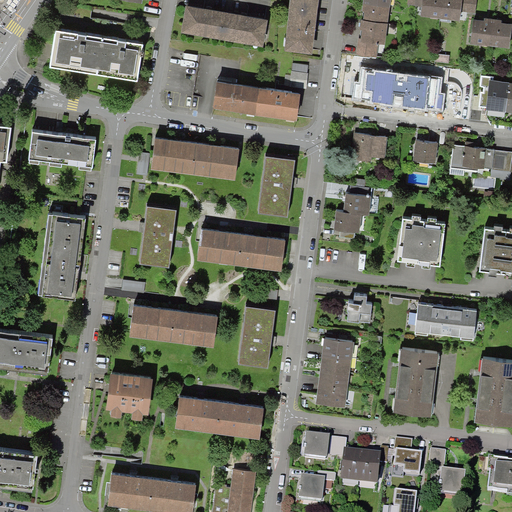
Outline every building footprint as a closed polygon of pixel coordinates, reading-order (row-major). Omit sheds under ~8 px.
[(291,0),(285,51),(312,54),(318,0),(291,0)] [(390,0),(365,0),(363,20),(388,23),(390,0)] [(419,14),(440,17),(442,0),(422,0),(422,5),(420,5),(419,14)] [(442,0),(440,17),(460,19),(461,10),(460,10),(460,0),(442,0)] [(460,0),(460,10),(461,10),(476,12),(477,0),(460,0)] [(262,19),(184,6),(180,29),(258,42),(262,19)] [(490,45),(493,18),(483,17),(483,18),(472,17),(469,43),(490,45)] [(503,19),(493,18),(490,45),(510,47),(511,33),(511,21),(502,20),(503,19)] [(388,23),(363,20),(360,39),(377,41),(385,42),(388,23)] [(47,64),(136,77),(142,42),(53,28),(47,64)] [(375,56),(377,41),(360,39),(358,39),(356,54),(375,56)] [(390,67),(366,65),(362,96),(376,98),(377,93),(387,94),(390,67)] [(511,81),(489,79),(486,108),(511,110),(511,81)] [(214,106),(296,115),(299,92),(217,83),(214,106)] [(0,123),(0,159),(5,160),(10,125),(0,123)] [(95,137),(31,129),(27,157),(92,165),(95,137)] [(354,132),(351,159),(370,161),(371,155),(382,157),(385,136),(354,132)] [(154,137),(151,165),(234,175),(238,148),(216,145),(175,140),(154,137)] [(413,159),(434,162),(436,142),(415,139),(413,159)] [(493,149),(453,145),(450,168),(478,171),(479,166),(491,167),(493,149)] [(296,150),(267,147),(260,204),(289,208),(296,150)] [(511,151),(493,149),(491,167),(509,169),(511,151)] [(359,211),(367,212),(370,186),(355,185),(354,192),(344,191),(342,209),(359,211)] [(178,202),(149,199),(142,257),(171,260),(178,202)] [(353,237),(354,229),(357,230),(359,211),(342,209),(334,208),(332,227),(339,227),(338,235),(353,237)] [(88,215),(51,210),(40,292),(78,297),(88,215)] [(397,258),(406,259),(406,262),(414,263),(415,260),(422,261),(421,264),(430,265),(430,262),(439,263),(445,220),(436,218),(436,215),(428,214),(427,217),(420,217),(421,213),(412,212),(412,216),(402,214),(397,258)] [(479,268),(488,269),(488,272),(496,274),(497,270),(504,271),(503,274),(511,275),(511,272),(511,224),(510,224),(509,228),(502,227),(502,223),(494,222),(494,226),(484,224),(479,268)] [(202,227),(198,255),(282,265),(285,238),(264,235),(223,230),(202,227)] [(372,301),(366,300),(367,293),(355,292),(354,299),(348,298),(347,309),(348,309),(347,318),(369,321),(372,301)] [(476,308),(418,301),(414,331),(427,332),(427,329),(460,333),(460,336),(473,338),(476,308)] [(267,357),(274,305),(247,302),(241,353),(267,357)] [(135,303),(131,330),(215,341),(218,314),(197,311),(156,306),(135,303)] [(53,334),(0,327),(0,360),(49,367),(53,334)] [(347,354),(349,338),(322,335),(320,351),(347,354)] [(395,387),(392,408),(427,412),(434,350),(400,346),(397,366),(395,387)] [(345,370),(347,354),(320,351),(318,367),(345,370)] [(476,397),(474,418),(508,422),(511,390),(511,359),(481,355),(479,376),(476,397)] [(344,386),(345,370),(318,367),(316,383),(344,386)] [(149,408),(153,376),(114,372),(110,403),(149,408)] [(342,402),(344,386),(316,383),(314,399),(342,402)] [(179,396),(175,423),(259,434),(262,406),(241,404),(199,398),(179,396)] [(37,452),(0,447),(0,480),(33,485),(37,452)] [(486,489),(511,492),(511,460),(489,458),(486,489)] [(219,511),(220,510),(225,511),(224,511),(246,511),(252,470),(232,468),(229,486),(223,486),(223,483),(213,482),(208,511),(219,511)] [(192,483),(109,472),(105,499),(126,502),(168,507),(189,510),(192,483)]
